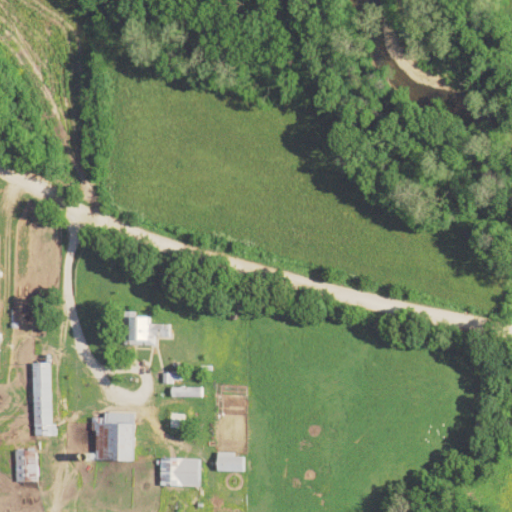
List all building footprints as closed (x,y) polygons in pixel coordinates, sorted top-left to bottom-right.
[(136,346),(158,347),(159,318),(137,317),(136,346)] [(55,426),(54,364),(36,364),(38,436),(48,436),(48,426),(55,426)] [(167,384),(177,384),(177,374),(167,374),(167,384)] [(19,483),(40,483),(40,451),(19,451),(19,483)] [(249,473),(250,458),(240,458),(240,454),(223,453),(222,472),(249,473)] [(205,461),(165,460),(164,487),(204,488),(205,461)]
